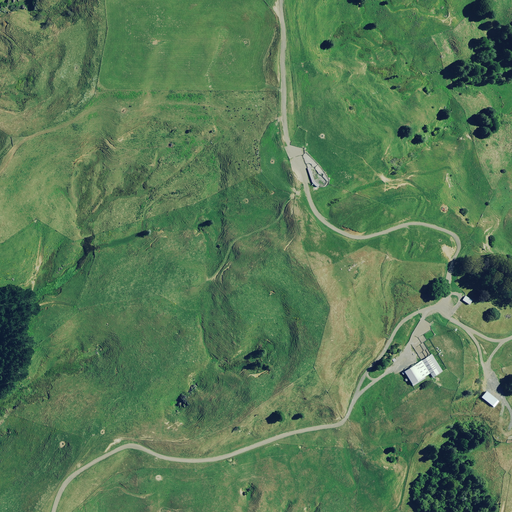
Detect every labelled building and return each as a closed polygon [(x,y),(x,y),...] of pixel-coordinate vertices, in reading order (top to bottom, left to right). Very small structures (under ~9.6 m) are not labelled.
[(472,300),(465,296),(462,300),(469,304),(472,300)] [(461,304),(457,311),(456,310),(454,313),(460,317),(462,314),(461,313),(466,307),(461,304)] [(441,370),(431,352),(421,358),(432,376),(441,370)] [(430,373),(421,358),(404,369),(413,384),(430,373)] [(506,388),(500,392),(504,398),(509,395),(506,388)]
